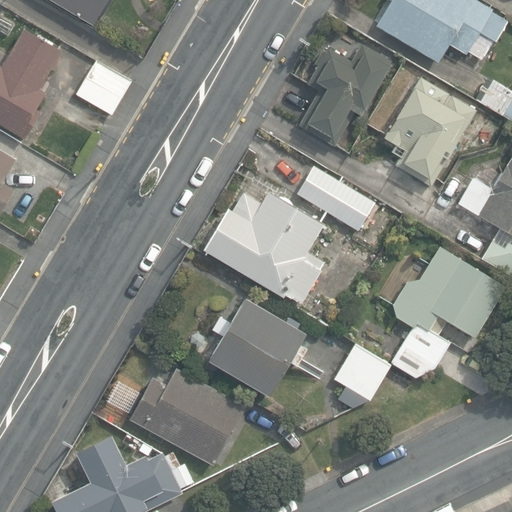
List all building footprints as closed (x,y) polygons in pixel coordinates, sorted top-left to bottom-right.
[(52,0),(94,25),(108,0),(52,0)] [(377,25),(438,62),(449,43),(466,53),(468,51),(481,59),(493,40),(496,41),(508,21),(491,11),(493,9),(477,0),(390,0),(391,0),(377,25)] [(17,23),(1,15),(0,17),(0,31),(10,36),(17,23)] [(0,122),(26,137),(41,112),(37,110),(46,92),(41,89),(63,50),(58,48),(60,44),(27,25),(3,67),(0,65),(0,122)] [(299,125),(335,145),(353,112),(361,116),(391,60),(361,44),(352,61),(328,48),(324,54),(321,52),(314,64),(318,66),(307,85),(318,91),(299,125)] [(78,94),(112,114),(132,80),(97,60),(78,94)] [(477,96),(511,116),(511,88),(490,75),(477,96)] [(395,164),(431,186),(476,110),(419,76),(382,139),(393,145),(388,152),(398,158),(395,164)] [(477,250),(511,270),(511,147),(492,181),(472,169),(455,197),(495,221),(477,250)] [(0,214),(1,215),(16,189),(3,182),(16,159),(0,149),(0,214)] [(298,192),(359,229),(375,202),(314,165),(298,192)] [(204,250),(284,297),(286,294),(303,304),(323,270),(321,269),(325,262),(308,252),(324,224),(269,191),(262,203),(244,192),(233,210),(229,208),(204,250)] [(506,286),(440,246),(419,281),(416,279),(406,283),(393,304),(397,317),(413,326),(391,362),(416,377),(435,368),(450,342),(439,335),(447,321),(475,337),(506,286)] [(247,297),(209,362),(270,396),(289,362),(298,367),(308,349),(298,343),(305,330),(247,297)] [(336,393),(351,402),(368,395),(388,360),(352,339),(332,374),(344,380),(336,393)] [(130,418),(215,463),(246,405),(176,368),(167,385),(153,377),(144,394),(140,392),(130,411),(133,413),(130,418)] [(47,498),(53,511),(127,511),(177,487),(157,447),(143,454),(142,451),(124,460),(108,428),(72,446),(88,478),(47,498)]
